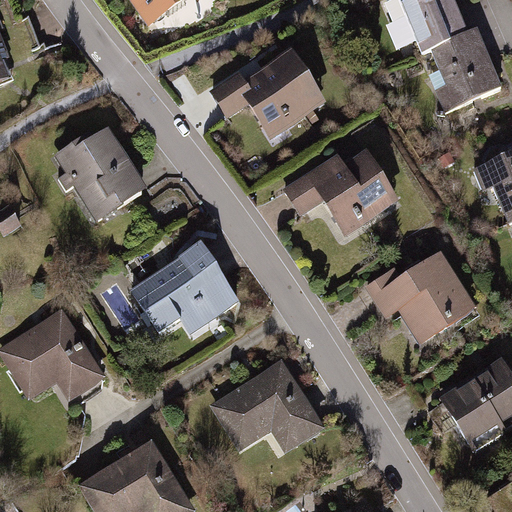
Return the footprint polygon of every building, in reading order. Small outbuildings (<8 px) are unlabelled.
[(128,0),(149,29),(192,0),(128,0)] [(453,0),(397,0),(423,61),(433,57),(448,91),(437,95),(447,117),(503,93),(477,35),(470,38),(453,0)] [(0,36),(0,89),(16,84),(0,36)] [(240,76),(209,95),(227,124),(248,110),(270,145),(327,110),(293,54),(244,84),(240,76)] [(107,127),(54,160),(97,230),(150,197),(107,127)] [(339,159),(284,193),(301,220),(323,207),(346,243),(402,208),(368,155),(345,169),(339,159)] [(511,158),(476,173),(484,195),(496,190),(511,227),(511,226),(511,158)] [(205,244),(127,294),(158,343),(186,325),(198,344),(248,312),(205,244)] [(396,273),(366,291),(386,324),(400,316),(421,349),(476,315),(442,260),(403,284),(396,273)] [(64,311),(0,351),(0,357),(29,404),(57,386),(70,407),(109,383),(64,311)] [(511,374),(502,359),(439,399),(474,453),(511,428),(511,374)] [(285,362),(210,409),(241,458),(274,437),(289,460),(330,434),(285,362)] [(196,511),(154,444),(78,491),(90,511),(196,511)] [(511,511),(511,480),(484,498),(492,511),(511,511)]
